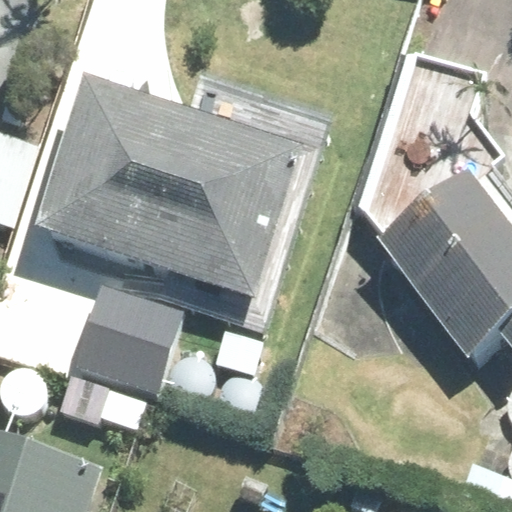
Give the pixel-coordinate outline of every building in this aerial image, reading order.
[(85,106),(37,255),(256,325),(290,219),(301,223),(321,161),(192,118),(185,139),(85,106)] [(0,154),(0,242),(20,250),(47,170),(0,154)] [(511,259),(468,201),(380,269),(466,384),(471,380),(493,408),(511,393),(511,259)] [(10,260),(3,324),(41,329),(48,264),(10,260)] [(59,283),(51,311),(116,330),(124,302),(59,283)] [(0,327),(0,364),(25,373),(36,339),(0,327)] [(321,362),(310,398),(334,405),(344,369),(321,362)] [(75,388),(61,425),(98,439),(101,431),(139,445),(149,415),(75,388)] [(0,511),(97,511),(106,487),(0,451),(0,511)] [(511,511),(511,492),(481,481),(470,508),(479,511),(511,511)]
